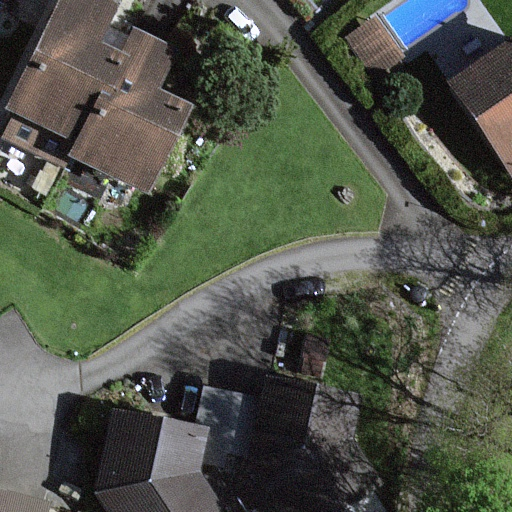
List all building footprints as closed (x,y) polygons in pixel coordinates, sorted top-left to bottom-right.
[(114,4),(106,0),(53,0),(1,113),(11,117),(0,139),(63,169),(68,159),(146,195),(187,106),(152,90),(169,52),(106,23),(114,4)] [(374,18),(345,38),(374,80),(403,58),(374,18)] [(511,34),(445,83),(511,183),(511,34)] [(284,511),(324,511),(372,482),(344,440),(353,405),(309,395),(269,385),(263,408),(212,396),(202,437),(156,426),(116,416),(97,494),(108,511),(211,511),(190,477),(241,444),(284,511)] [(35,511),(37,505),(0,496),(0,511),(35,511)]
